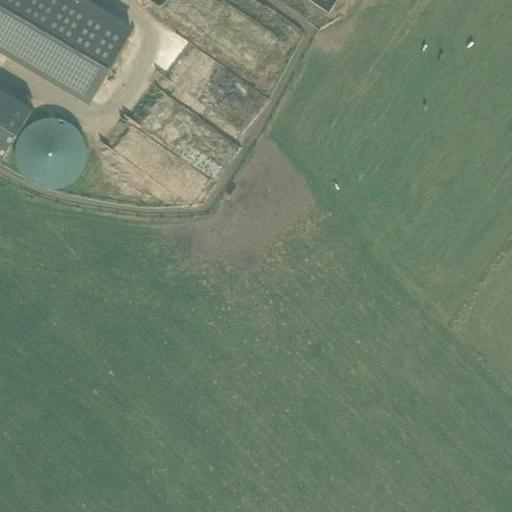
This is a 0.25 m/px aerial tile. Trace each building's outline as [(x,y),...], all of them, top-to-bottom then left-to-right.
[(0,0),(0,50),(89,103),(134,27),(87,0),(0,0)] [(261,72),(283,39),(259,23),(237,57),(261,72)] [(0,89),(0,159),(2,161),(33,109),(0,89)] [(32,184),(39,188),(47,189),(54,189),(62,188),(69,185),(75,181),(81,175),(84,168),(86,161),(87,154),(86,146),(83,140),(80,133),(75,128),(69,123),(62,120),(55,119),(48,119),(41,120),(34,122),(28,126),(23,131),(18,138),(16,145),(15,152),(15,160),(18,167),(21,174),(26,180),(32,184)] [(201,162),(215,174),(238,149),(224,137),(201,162)]
